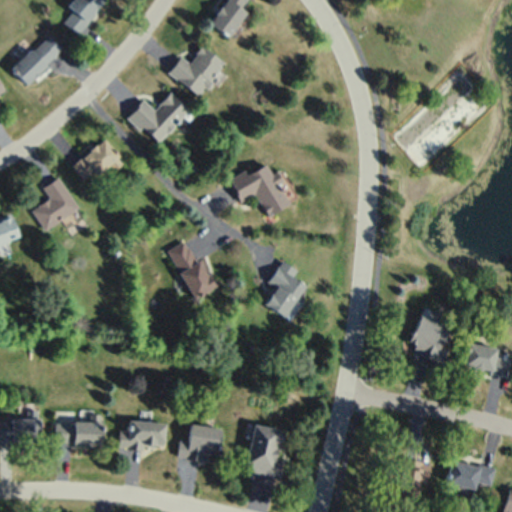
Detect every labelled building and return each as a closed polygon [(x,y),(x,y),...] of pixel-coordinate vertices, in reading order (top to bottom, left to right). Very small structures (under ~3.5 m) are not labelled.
[(75,33),(102,0),(69,0),(65,5),(70,9),(61,21),(75,33)] [(222,0),(207,21),(225,35),(251,0),(222,0)] [(61,48),(45,33),(10,68),(25,83),(61,48)] [(199,95),(223,62),(199,44),(187,61),(178,54),(165,71),(199,95)] [(155,142),(187,109),(168,91),(152,108),(140,97),(125,113),(155,142)] [(71,156),(78,177),(117,165),(110,143),(71,156)] [(289,203),(273,172),(270,173),(265,162),(244,173),(242,169),(226,178),(237,200),(254,192),(265,214),(289,203)] [(48,199),(31,208),(42,228),(76,209),(58,175),(40,185),(48,199)] [(0,214),(0,242),(17,238),(10,212),(0,214)] [(191,297),(211,287),(185,237),(165,248),(191,297)] [(282,315),(303,283),(291,275),(295,269),(278,258),(265,278),(273,283),(261,301),(282,315)] [(404,346),(439,362),(446,347),(440,345),(448,328),(419,315),(404,346)] [(496,347),(467,342),(462,366),(505,373),(508,357),(495,355),(496,347)] [(0,439),(38,440),(38,418),(0,417),(0,439)] [(53,420),(53,443),(99,443),(99,420),(53,420)] [(117,446),(162,447),(163,420),(126,420),(126,430),(117,430),(117,446)] [(219,427),(189,422),(187,440),(177,439),(175,455),(206,460),(207,453),(215,454),(219,427)] [(277,476),(280,456),(277,456),(282,428),(251,423),(243,470),(277,476)] [(385,494),(414,499),(418,479),(425,480),(428,461),(391,455),(385,494)] [(444,481),(488,490),(492,466),(449,457),(444,481)] [(511,511),(511,487),(507,486),(501,510),(511,511)]
